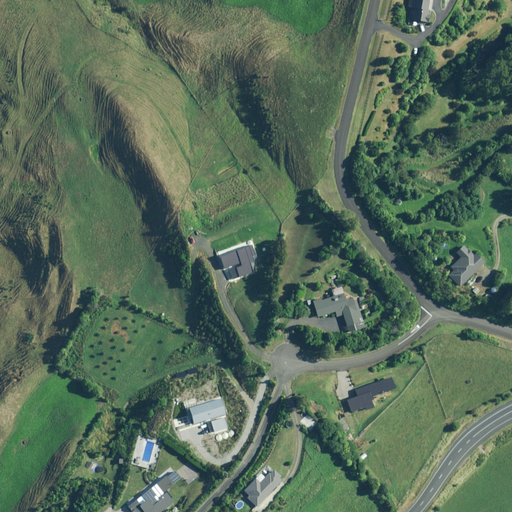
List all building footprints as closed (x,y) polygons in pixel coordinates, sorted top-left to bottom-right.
[(410,0),(410,7),(414,7),(412,19),(428,22),(430,10),(428,9),(429,0),(410,0)] [(472,254),(464,245),(456,253),(460,257),(451,266),(454,270),(448,275),(460,287),(484,263),(474,252),(472,254)] [(345,300),(343,293),(314,302),(318,317),(335,312),(337,317),(344,315),(347,326),(363,322),(357,301),(355,301),(354,298),(345,300)] [(395,388),(391,378),(356,390),(358,396),(348,400),(352,413),(365,408),(366,410),(374,407),(370,397),(395,388)] [(282,479),(268,465),(244,491),(249,495),(247,498),(257,507),(282,479)] [(162,511),(174,502),(166,491),(181,479),(171,467),(155,480),(157,484),(128,507),(131,511),(162,511)]
